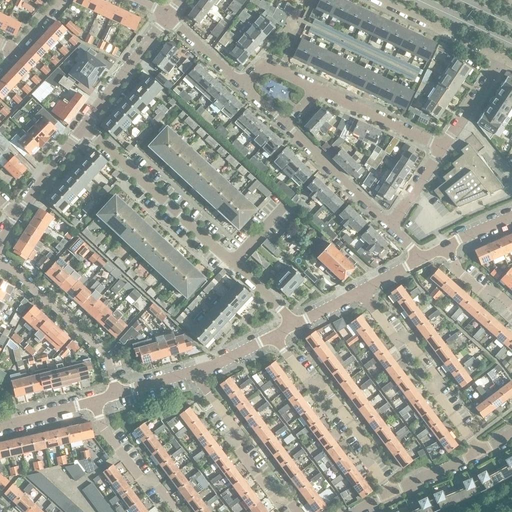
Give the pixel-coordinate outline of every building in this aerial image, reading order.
[(20,9),(24,2),(20,0),(18,0),(15,6),(20,9)] [(37,0),(35,3),(40,9),(45,5),(39,0),(37,0)] [(103,2),(98,0),(89,0),(86,8),(98,13),(103,2)] [(206,14),(213,4),(207,0),(200,0),(196,6),(206,14)] [(233,0),(228,8),(236,14),(242,6),(234,0),(233,0)] [(320,0),(317,9),(344,22),(352,5),(341,0),(320,0)] [(115,8),(103,2),(98,13),(110,19),(115,8)] [(266,2),(262,9),(267,11),(271,4),(266,2)] [(288,13),(292,5),(287,3),(283,10),(288,13)] [(352,5),(344,22),(372,35),(380,18),(368,12),(364,10),(352,5)] [(206,14),(196,6),(188,17),(198,24),(206,14)] [(127,14),(115,8),(110,19),(122,25),(127,14)] [(276,9),(274,15),(285,20),(288,15),(276,9)] [(240,14),(246,19),(249,15),(243,10),(240,14)] [(0,28),(3,30),(9,19),(0,14),(0,28)] [(127,14),(122,25),(135,31),(140,20),(127,14)] [(240,14),(237,18),(243,23),(246,19),(240,14)] [(256,21),(253,25),(266,36),(274,27),(273,26),(275,23),(271,21),(272,19),(267,17),(265,19),(261,15),(260,16),(258,17),(256,19),(256,21)] [(274,15),(272,19),(271,21),(275,23),(283,26),(285,20),(274,15)] [(372,35),(400,48),(408,31),(395,25),(391,23),(380,18),(372,35)] [(3,30),(15,36),(21,25),(9,19),(3,30)] [(218,23),(225,28),(228,24),(221,20),(218,23)] [(323,29),(325,25),(315,20),(313,24),(323,29)] [(66,26),(77,36),(81,32),(70,21),(66,26)] [(48,32),(57,41),(66,30),(57,22),(48,32)] [(225,28),(218,23),(211,33),(217,38),(225,28)] [(257,46),(266,36),(253,25),(244,34),(257,46)] [(323,29),(333,34),(335,30),(325,25),(323,29)] [(108,26),(102,39),(106,41),(112,28),(108,26)] [(319,37),(321,32),(311,28),(309,32),(319,37)] [(234,35),(228,30),(225,34),(231,39),(234,35)] [(408,31),(400,48),(427,61),(435,44),(423,38),(423,37),(419,36),(408,31)] [(48,32),(39,42),(48,50),(57,41),(48,32)] [(332,37),(321,32),(319,37),(329,42),(332,37)] [(349,41),(351,37),(339,32),(337,36),(349,41)] [(231,39),(225,34),(218,42),(226,48),(233,40),(231,39)] [(236,44),(238,45),(249,55),(257,46),(244,34),(236,44)] [(90,45),(94,38),(88,35),(84,42),(90,45)] [(68,41),(74,47),(79,42),(73,36),(68,41)] [(363,43),(351,37),(349,41),(361,47),(363,43)] [(345,49),(347,45),(336,39),(334,44),(345,49)] [(102,51),(103,50),(106,43),(99,40),(96,48),(102,51)] [(310,65),(322,71),(330,54),(302,41),(294,58),(306,63),(305,64),(310,66),(310,65)] [(29,52),(38,60),(48,50),(39,42),(29,52)] [(170,61),(175,65),(179,60),(173,56),(178,50),(174,48),(175,46),(175,44),(172,42),(170,42),(168,43),(160,53),(170,61)] [(365,49),(376,54),(379,50),(367,44),(365,49)] [(241,65),(249,55),(238,45),(229,54),(241,65)] [(359,50),(347,45),(345,49),(357,55),(359,50)] [(436,50),(455,59),(438,84),(454,95),(461,84),(462,85),(464,81),(464,80),(471,69),(461,63),(463,58),(438,45),(436,50)] [(59,51),(65,57),(69,52),(63,46),(59,51)] [(109,54),(114,56),(118,49),(112,46),(109,54)] [(90,49),(78,64),(98,78),(103,72),(101,70),(104,66),(93,58),(96,53),(90,49)] [(390,55),(379,50),(376,54),(388,60),(390,55)] [(29,52),(20,61),(29,70),(38,60),(29,52)] [(373,62),(375,58),(363,52),(361,57),(373,62)] [(167,75),(175,65),(170,61),(160,53),(152,63),(167,75)] [(357,67),(330,54),(322,71),(333,76),(333,77),(337,79),(337,78),(350,84),(357,67)] [(50,61),(55,66),(60,62),(54,56),(50,61)] [(392,62),(405,68),(407,63),(394,57),(392,62)] [(387,63),(375,58),(373,62),(385,68),(387,63)] [(185,74),(193,65),(187,59),(179,68),(185,74)] [(11,71),(20,79),(29,70),(20,61),(11,71)] [(420,69),(407,63),(405,68),(418,74),(420,69)] [(78,64),(67,79),(68,80),(73,84),(77,79),(88,87),(91,83),(93,85),(98,78),(78,64)] [(39,71),(45,77),(51,71),(45,65),(39,71)] [(195,87),(207,73),(198,65),(185,78),(195,87)] [(402,76),(404,71),(391,65),(389,70),(402,76)] [(365,91),(377,97),(385,80),(357,67),(350,84),(361,89),(361,90),(365,92),(365,91)] [(31,94),(32,95),(40,103),(58,84),(68,91),(74,84),(73,84),(68,80),(66,80),(64,77),(65,75),(58,68),(31,94)] [(11,71),(2,81),(11,89),(20,79),(11,71)] [(417,77),(404,71),(402,76),(414,82),(417,77)] [(207,73),(195,87),(203,94),(216,81),(207,73)] [(167,81),(159,74),(155,78),(163,85),(167,81)] [(31,80),(37,85),(41,80),(35,75),(31,80)] [(139,83),(153,97),(162,88),(147,75),(142,80),(144,81),(142,83),(141,84),(139,83)] [(511,80),(507,78),(507,77),(500,87),(511,94),(511,80)] [(412,93),(385,80),(377,97),(388,102),(388,103),(392,105),(393,104),(405,110),(409,100),(412,93)] [(0,82),(0,97),(2,99),(11,89),(2,81),(0,82)] [(203,94),(212,103),(224,89),(216,81),(203,94)] [(146,105),(153,97),(139,83),(139,84),(135,88),(136,89),(134,91),(133,92),(132,91),(131,92),(146,105)] [(447,105),(454,95),(438,84),(421,110),(422,110),(421,113),(410,107),(408,111),(428,121),(432,117),(437,120),(444,109),(445,109),(448,106),(447,105)] [(21,89),(27,95),(32,90),(26,85),(21,89)] [(511,94),(500,87),(494,96),(511,107),(511,106),(511,94)] [(224,89),(212,103),(221,111),(233,97),(224,89)] [(183,100),(188,94),(183,90),(178,96),(183,100)] [(138,113),(146,105),(131,92),(127,96),(128,98),(126,100),(125,101),(124,100),(123,100),(138,113)] [(52,112),(68,124),(76,113),(86,100),(77,93),(67,106),(60,101),(59,102),(57,101),(55,104),(57,105),(52,112)] [(12,99),(18,105),(23,100),(17,94),(12,99)] [(188,94),(183,100),(187,104),(192,98),(188,94)] [(511,107),(494,96),(488,105),(506,116),(511,107)] [(233,97),(221,111),(230,119),(242,106),(233,97)] [(176,102),(172,98),(167,104),(171,108),(176,102)] [(130,122),(138,113),(123,100),(119,105),(121,106),(119,108),(117,109),(116,108),(130,122)] [(500,124),(506,116),(488,105),(483,114),(500,125),(501,124),(500,124)] [(0,111),(0,112),(6,117),(10,113),(4,107),(0,111)] [(196,112),(200,116),(205,110),(201,107),(196,112)] [(35,126),(49,139),(47,138),(50,135),(53,135),(55,133),(55,130),(55,129),(53,126),(57,122),(42,108),(35,115),(40,120),(35,125),(35,126)] [(108,117),(122,130),(130,122),(116,108),(116,109),(111,113),(113,114),(111,116),(110,118),(108,116),(108,117)] [(313,118),(328,131),(332,127),(327,122),(332,117),(322,108),(313,118)] [(11,117),(15,120),(21,114),(18,110),(11,117)] [(160,119),(165,114),(161,110),(156,115),(160,119)] [(205,110),(200,116),(209,124),(214,119),(205,110)] [(243,131),(256,118),(247,110),(234,123),(243,131)] [(342,131),(345,127),(349,117),(344,114),(337,129),(342,131)] [(483,114),(476,123),(477,124),(477,123),(478,124),(477,125),(489,140),(490,140),(493,135),(494,135),(500,125),(483,114)] [(160,119),(156,115),(152,120),(156,123),(160,119)] [(115,139),(122,130),(108,117),(104,122),(105,123),(103,125),(101,127),(115,139)] [(265,126),(256,118),(243,131),(252,140),(265,126)] [(324,136),(328,131),(313,118),(304,127),(314,136),(319,131),(324,136)] [(358,139),(363,141),(369,127),(358,122),(355,120),(350,130),(349,132),(359,136),(358,139)] [(48,140),(49,139),(35,126),(35,125),(30,121),(26,125),(30,129),(26,134),(39,146),(39,147),(40,148),(44,144),(44,141),(47,138),(48,139),(47,139),(48,140)] [(161,135),(149,147),(160,156),(160,157),(170,166),(181,176),(191,185),(201,195),(211,204),(222,214),(227,219),(238,229),(255,210),(245,200),(239,195),(229,185),(218,176),(208,166),(198,157),(188,147),(177,138),(167,128),(164,125),(158,132),(161,135)] [(216,131),(220,134),(225,129),(221,125),(216,131)] [(273,134),(265,126),(252,140),(261,148),(273,134)] [(141,132),(145,135),(149,131),(145,127),(141,132)] [(349,132),(350,130),(345,127),(342,131),(339,137),(339,138),(344,141),(345,141),(349,132)] [(375,144),(381,132),(369,127),(363,141),(367,143),(368,140),(375,144)] [(225,129),(220,134),(225,139),(230,133),(225,129)] [(145,135),(141,132),(137,136),(141,140),(145,135)] [(0,155),(1,155),(2,157),(3,155),(2,154),(11,144),(9,142),(0,133),(0,155)] [(11,144),(19,152),(23,156),(27,152),(30,155),(31,154),(34,154),(36,152),(36,150),(36,149),(39,147),(39,146),(26,134),(20,139),(16,135),(9,142),(11,144)] [(273,134),(261,148),(265,152),(269,148),(273,153),(282,143),(273,134)] [(344,141),(339,138),(331,146),(335,150),(344,141)] [(384,152),(386,153),(389,155),(399,140),(393,138),(384,152)] [(231,145),(240,153),(245,148),(236,140),(231,145)] [(326,143),(321,147),(321,148),(325,152),(330,147),(326,143)] [(3,155),(2,157),(4,158),(10,152),(15,156),(19,152),(11,144),(2,154),(3,155)] [(125,149),(129,152),(133,148),(130,144),(125,149)] [(445,181),(433,191),(440,199),(446,194),(457,207),(463,202),(464,204),(471,200),(472,201),(478,196),(480,198),(486,193),(487,195),(502,188),(503,187),(499,181),(469,144),(460,151),(463,154),(451,164),(454,167),(442,177),(445,181)] [(84,157),(99,171),(107,162),(92,148),(92,149),(88,154),(89,155),(87,157),(86,158),(84,157)] [(245,148),(240,153),(244,157),(249,152),(245,148)] [(286,166),(295,157),(286,148),(273,162),(282,170),(286,166)] [(332,160),(341,168),(350,158),(342,150),(332,160)] [(350,158),(341,168),(350,176),(352,175),(356,179),(364,172),(354,162),(359,158),(358,157),(361,152),(357,150),(355,154),(354,154),(350,158)] [(386,153),(384,152),(381,150),(378,155),(374,161),(379,164),(386,153)] [(369,158),(374,161),(378,155),(373,151),(369,158)] [(406,151),(398,162),(410,170),(413,166),(412,165),(417,158),(406,151)] [(249,161),(260,171),(265,166),(260,162),(260,163),(253,156),(249,161)] [(13,157),(4,167),(16,180),(26,169),(13,157)] [(76,166),(91,179),(99,171),(84,157),(84,158),(80,162),(81,163),(79,165),(78,166),(77,165),(76,166)] [(295,157),(286,166),(282,170),(290,179),(291,178),(304,165),(295,157)] [(365,163),(370,167),(374,161),(369,158),(365,163)] [(375,170),(379,164),(374,161),(370,167),(375,170)] [(408,174),(410,170),(398,162),(391,173),(402,180),(407,173),(408,174)] [(304,165),(291,178),(299,187),(312,174),(304,165)] [(69,174),(83,187),(91,179),(76,166),(72,170),(73,172),(71,174),(71,173),(70,175),(69,174)] [(269,170),(265,166),(260,171),(264,175),(269,170)] [(115,178),(119,174),(115,170),(111,175),(115,178)] [(370,173),(363,183),(369,188),(376,177),(370,173)] [(398,186),(402,180),(391,173),(385,183),(384,183),(396,191),(399,187),(398,186)] [(61,182),(75,196),(83,187),(69,174),(68,174),(64,179),(66,180),(64,182),(62,183),(61,182)] [(313,200),(316,197),(316,196),(325,187),(316,178),(307,188),(313,193),(309,197),(313,200)] [(384,183),(385,183),(380,179),(376,184),(381,188),(376,196),(382,200),(384,198),(389,201),(393,194),(394,195),(396,191),(384,183)] [(252,185),(256,188),(260,184),(256,180),(252,185)] [(280,190),(285,184),(280,180),(275,186),(280,190)] [(53,190),(53,191),(68,204),(75,196),(61,182),(61,183),(57,187),(58,188),(56,190),(55,191),(53,190)] [(106,184),(101,189),(105,193),(110,188),(106,184)] [(280,190),(291,200),(296,195),(285,184),(280,190)] [(256,188),(252,185),(247,190),(251,193),(256,188)] [(334,195),(325,187),(316,196),(316,197),(324,204),(324,205),(334,195)] [(97,193),(101,197),(105,193),(101,189),(97,193)] [(262,194),(266,198),(271,193),(267,189),(262,194)] [(46,200),(60,213),(68,204),(53,191),(49,195),(50,197),(48,199),(46,200)] [(291,200),(302,211),(307,205),(296,195),(291,200)] [(309,220),(321,230),(328,223),(326,221),(324,223),(318,217),(324,211),(327,208),(333,213),(343,204),(334,195),(324,205),(324,204),(309,220)] [(115,197),(98,215),(108,225),(114,230),(124,240),(135,249),(145,259),(155,268),(165,278),(176,287),(186,297),(197,285),(201,288),(207,282),(204,279),(203,279),(203,278),(193,269),(183,259),(182,259),(172,250),(162,240),(152,231),(142,221),(131,212),(125,206),(115,197)] [(90,201),(86,206),(90,209),(94,205),(90,201)] [(311,209),(307,205),(302,211),(306,214),(311,209)] [(82,210),(86,214),(90,209),(86,206),(82,210)] [(344,228),(357,215),(348,206),(339,216),(343,220),(340,223),(344,228)] [(40,209),(34,217),(49,227),(49,226),(53,229),(56,223),(53,221),(55,218),(40,209)] [(366,223),(357,215),(344,228),(348,232),(352,228),(356,233),(366,223)] [(48,229),(49,227),(34,217),(29,225),(44,235),(44,234),(48,237),(51,232),(48,229)] [(74,226),(79,222),(75,218),(70,223),(74,226)] [(331,219),(328,223),(321,230),(332,240),(337,236),(329,229),(335,222),(331,219)] [(39,242),(44,235),(29,225),(24,233),(39,242)] [(369,245),(379,236),(370,227),(361,237),(369,245)] [(81,233),(92,243),(96,238),(86,228),(81,233)] [(65,236),(70,241),(75,236),(70,231),(65,236)] [(43,245),(39,242),(24,233),(19,240),(36,252),(38,253),(43,245)] [(101,233),(96,238),(92,243),(96,246),(105,237),(101,233)] [(341,238),(349,245),(353,241),(346,234),(341,238)] [(388,244),(379,236),(369,245),(364,251),(360,256),(367,262),(371,258),(368,255),(374,249),(378,254),(388,244)] [(497,241),(503,255),(511,251),(511,245),(508,236),(497,241)] [(63,248),(69,242),(63,239),(59,244),(63,248)] [(266,239),(262,244),(276,257),(281,252),(266,239)] [(31,260),(33,256),(36,252),(19,240),(13,249),(15,250),(14,252),(25,260),(27,258),(31,260)] [(73,257),(76,254),(83,246),(76,240),(67,251),(73,257)] [(358,245),(353,241),(349,245),(354,250),(358,245)] [(497,241),(485,246),(492,260),(503,255),(497,241)] [(60,252),(63,248),(59,244),(55,248),(60,252)] [(348,275),(350,273),(355,267),(353,266),(356,263),(349,257),(347,259),(344,256),(346,254),(342,250),(340,252),(332,245),(324,252),(348,275)] [(89,251),(83,246),(76,254),(82,259),(89,251)] [(492,260),(485,246),(474,251),(481,265),(492,260)] [(265,269),(269,264),(255,251),(251,256),(265,269)] [(50,252),(45,257),(51,262),(55,257),(50,252)] [(342,282),(348,275),(324,252),(318,259),(342,282)] [(90,259),(94,263),(99,258),(94,254),(90,259)] [(43,270),(51,262),(45,257),(38,266),(43,270)] [(99,266),(103,262),(99,258),(95,262),(99,266)] [(118,267),(123,262),(118,258),(113,262),(118,267)] [(50,278),(52,280),(65,267),(62,264),(60,266),(56,262),(45,274),(46,274),(44,276),(49,280),(50,278)] [(102,267),(110,274),(114,268),(107,262),(102,267)] [(118,267),(123,271),(127,267),(123,262),(118,267)] [(67,265),(65,267),(52,280),(59,286),(73,271),(67,265)] [(285,266),(279,273),(296,289),(300,284),(299,283),(303,279),(289,267),(288,269),(285,266)] [(114,268),(110,274),(116,280),(121,275),(114,268)] [(496,268),(493,271),(499,276),(502,273),(496,268)] [(222,277),(226,273),(222,269),(218,274),(222,277)] [(429,278),(441,288),(449,279),(437,269),(429,278)] [(511,285),(511,270),(510,269),(500,280),(509,289),(511,285)] [(59,286),(66,293),(83,275),(79,271),(76,273),(73,271),(59,286)] [(497,279),(499,276),(493,271),(490,274),(497,279)] [(275,282),(273,284),(286,296),(290,293),(291,294),(295,289),(296,289),(279,273),(273,280),(275,282)] [(87,279),(83,275),(66,293),(73,299),(84,287),(82,285),(87,279)] [(139,286),(143,281),(138,277),(134,282),(139,286)] [(0,279),(0,290),(11,297),(14,298),(16,294),(11,292),(13,287),(0,279)] [(460,289),(449,279),(441,288),(452,298),(460,289)] [(125,284),(120,280),(116,283),(115,282),(109,288),(116,295),(123,287),(125,284)] [(73,299),(80,306),(100,284),(97,281),(88,291),(84,287),(73,299)] [(139,286),(144,291),(148,286),(143,281),(139,286)] [(207,286),(210,290),(215,285),(211,281),(207,286)] [(126,283),(125,284),(123,287),(130,294),(134,290),(126,283)] [(229,291),(243,305),(244,304),(248,300),(247,299),(248,297),(250,295),(237,283),(229,291)] [(100,284),(80,306),(87,312),(98,300),(101,297),(99,294),(104,288),(100,284)] [(207,286),(202,291),(206,294),(210,290),(207,286)] [(400,305),(409,298),(400,286),(390,293),(400,305)] [(417,287),(413,290),(417,295),(421,293),(417,287)] [(471,299),(460,289),(452,298),(460,305),(457,308),(458,308),(461,310),(463,308),(471,299)] [(8,302),(11,297),(0,290),(0,302),(5,305),(7,301),(8,302)] [(413,298),(417,295),(413,290),(409,293),(413,298)] [(243,305),(229,291),(221,300),(236,313),(240,308),(239,307),(241,305),(242,304),(243,305)] [(140,298),(141,296),(136,292),(131,298),(135,302),(140,298)] [(159,305),(164,300),(159,296),(155,301),(159,305)] [(20,303),(21,304),(26,308),(28,310),(32,305),(24,298),(20,303)] [(133,305),(140,312),(147,304),(140,298),(135,302),(133,305)] [(191,303),(195,306),(199,302),(195,298),(191,303)] [(400,305),(408,317),(418,309),(409,298),(400,305)] [(482,309),(471,299),(463,308),(474,318),(482,309)] [(94,319),(108,304),(109,303),(106,300),(102,304),(98,300),(87,312),(94,319)] [(159,305),(164,310),(169,305),(164,300),(159,305)] [(235,313),(236,313),(221,300),(213,308),(228,321),(232,316),(231,315),(233,313),(234,312),(235,313)] [(157,317),(161,312),(162,311),(153,303),(147,309),(156,318),(157,317)] [(191,303),(187,307),(191,311),(195,306),(191,303)] [(20,314),(26,308),(21,304),(16,311),(20,314)] [(94,319),(101,325),(112,313),(115,310),(108,304),(94,319)] [(26,328),(41,313),(33,306),(23,318),(27,322),(23,326),(26,328)] [(228,322),(228,321),(213,308),(206,316),(220,330),(221,329),(220,329),(225,325),(223,324),(225,322),(226,320),(228,322)] [(458,308),(454,312),(459,317),(463,312),(461,310),(458,308)] [(408,317),(417,329),(427,321),(418,309),(408,317)] [(437,309),(432,313),(436,318),(441,314),(437,309)] [(493,318),(482,309),(474,318),(482,324),(480,327),(480,328),(482,330),(483,330),(485,327),(493,318)] [(101,325),(108,331),(122,316),(122,317),(124,315),(120,311),(115,316),(112,313),(101,325)] [(163,321),(167,317),(161,312),(157,317),(163,321)] [(455,321),(459,317),(454,312),(450,317),(455,321)] [(48,319),(41,313),(26,328),(30,331),(33,327),(37,331),(48,319)] [(431,322),(436,318),(432,313),(427,317),(431,322)] [(15,314),(12,319),(18,322),(21,316),(15,314)] [(175,320),(179,324),(185,317),(181,314),(175,320)] [(122,316),(108,331),(116,338),(126,326),(122,322),(125,319),(122,317),(122,316)] [(198,325),(212,338),(213,338),(217,333),(216,332),(217,330),(219,329),(220,330),(206,316),(198,325)] [(359,335),(369,327),(360,316),(350,323),(359,335)] [(496,337),(504,328),(493,318),(485,327),(496,337)] [(55,325),(48,319),(37,331),(33,335),(36,337),(34,339),(38,343),(40,341),(55,325)] [(341,319),(333,323),(337,331),(345,327),(341,319)] [(417,329),(426,340),(436,333),(427,321),(417,329)] [(141,328),(136,323),(132,327),(137,332),(141,328)] [(62,332),(55,325),(40,341),(38,343),(39,344),(41,342),(47,348),(51,344),(62,332)] [(212,338),(198,325),(190,333),(204,347),(205,346),(209,342),(208,340),(210,338),(211,337),(212,338)] [(140,335),(137,332),(132,327),(119,341),(123,345),(131,336),(135,340),(140,335)] [(378,339),(369,327),(359,335),(368,347),(378,339)] [(480,328),(476,332),(481,336),(485,332),(483,330),(482,330),(480,328)] [(511,341),(511,335),(504,328),(496,337),(507,347),(511,341)] [(6,329),(2,335),(7,338),(11,332),(6,329)] [(305,339),(314,351),(324,344),(314,331),(305,339)] [(69,338),(62,332),(51,344),(55,348),(54,349),(57,352),(69,338)] [(335,332),(329,336),(333,340),(338,336),(335,332)] [(456,332),(451,336),(454,341),(460,337),(456,332)] [(481,336),(476,332),(472,337),(477,341),(481,336)] [(179,353),(175,338),(173,333),(164,335),(170,356),(179,353)] [(426,340),(435,352),(444,345),(436,333),(426,340)] [(160,342),(156,343),(160,359),(170,356),(164,335),(158,337),(160,342)] [(23,340),(19,336),(15,341),(19,344),(23,340)] [(182,336),(175,338),(179,353),(192,350),(191,343),(186,339),(183,340),(182,336)] [(454,341),(451,336),(445,340),(449,345),(454,341)] [(152,339),(146,341),(151,361),(160,359),(156,343),(153,344),(152,339)] [(386,351),(378,339),(368,347),(377,358),(386,351)] [(68,345),(72,349),(76,344),(72,341),(68,345)] [(142,364),(151,361),(146,341),(133,344),(136,357),(140,355),(142,364)] [(327,341),(326,341),(324,344),(314,351),(323,363),(336,352),(329,343),(327,341)] [(28,352),(32,348),(28,344),(24,349),(28,352)] [(76,344),(72,349),(76,353),(80,349),(76,344)] [(350,348),(356,356),(360,353),(354,345),(350,348)] [(453,356),(444,345),(435,352),(443,364),(453,356)] [(16,362),(22,361),(19,347),(12,349),(16,362)] [(503,347),(498,351),(503,356),(507,351),(503,347)] [(36,352),(32,348),(28,352),(32,356),(36,352)] [(395,363),(386,351),(377,358),(386,370),(395,363)] [(499,360),(503,356),(498,351),(494,356),(499,360)] [(323,363),(331,374),(341,367),(344,365),(345,364),(343,361),(336,352),(323,363)] [(352,355),(347,358),(351,363),(356,360),(352,355)] [(443,364),(452,375),(465,366),(463,363),(460,359),(457,361),(453,356),(443,364)] [(472,356),(468,360),(471,365),(476,361),(472,356)] [(346,367),(351,363),(347,358),(343,361),(345,364),(344,365),(346,367)] [(373,358),(368,361),(372,366),(376,363),(373,358)] [(75,362),(76,363),(80,381),(89,379),(87,371),(92,370),(89,359),(75,362)] [(76,363),(75,362),(75,360),(71,361),(72,366),(67,367),(71,383),(80,381),(76,363)] [(463,363),(465,366),(467,368),(471,365),(468,360),(463,363)] [(504,360),(502,362),(506,369),(510,365),(504,360)] [(363,365),(365,367),(367,370),(372,366),(368,361),(363,365)] [(266,376),(270,381),(272,383),(274,381),(283,374),(274,362),(265,369),(269,374),(266,376)] [(404,375),(395,363),(386,370),(394,382),(404,375)] [(58,370),(62,388),(71,385),(71,383),(67,367),(62,368),(61,364),(56,365),(58,370)] [(493,368),(494,368),(498,373),(502,369),(498,364),(493,368)] [(467,368),(465,366),(452,375),(461,387),(471,380),(468,376),(471,373),(467,368)] [(331,374),(340,386),(350,379),(341,367),(331,374)] [(58,370),(48,372),(52,388),(52,390),(62,388),(58,370)] [(491,370),(487,374),(492,381),(496,377),(491,370)] [(48,372),(39,374),(43,390),(52,388),(48,372)] [(15,397),(24,395),(19,373),(13,375),(15,381),(11,382),(15,397)] [(20,373),(19,373),(24,395),(34,393),(30,377),(27,377),(26,373),(20,374),(20,373)] [(34,393),(43,390),(39,374),(30,377),(34,393)] [(292,385),(283,374),(274,381),(283,393),(292,385)] [(404,375),(394,382),(403,394),(413,386),(404,375)] [(229,397),(238,389),(229,377),(220,385),(229,397)] [(340,386),(349,398),(359,390),(350,379),(340,386)] [(370,379),(365,382),(368,387),(373,383),(370,379)] [(390,381),(385,385),(389,390),(394,386),(390,381)] [(511,383),(511,381),(498,390),(506,400),(511,395),(511,383)] [(368,387),(365,382),(360,386),(363,391),(368,387)] [(283,393),(291,404),(301,397),(292,385),(283,393)] [(389,390),(385,385),(380,389),(384,394),(389,390)] [(422,398),(413,386),(403,394),(408,400),(406,402),(408,405),(410,407),(422,398)] [(229,397),(237,408),(247,401),(238,389),(229,397)] [(368,402),(359,390),(349,398),(358,410),(368,402)] [(494,409),(506,400),(498,390),(490,397),(488,394),(487,395),(485,397),(494,409)] [(310,409),(301,397),(291,404),(300,416),(310,409)] [(485,397),(483,398),(482,399),(484,401),(475,408),(482,418),(494,409),(485,397)] [(431,410),(422,398),(410,407),(412,410),(411,411),(412,412),(415,409),(416,411),(413,413),(417,420),(421,417),(431,410)] [(256,413),(247,401),(237,408),(246,420),(256,413)] [(377,414),(379,412),(377,409),(378,409),(377,408),(374,410),(368,402),(358,410),(367,421),(377,414)] [(387,402),(382,406),(386,410),(391,407),(387,402)] [(287,404),(282,408),(285,412),(291,408),(287,404)] [(403,408),(407,414),(411,411),(412,410),(410,407),(408,405),(403,408)] [(382,406),(378,409),(377,409),(379,412),(381,414),(386,410),(382,406)] [(177,418),(184,427),(185,428),(188,426),(198,419),(189,408),(180,415),(180,416),(177,418)] [(285,412),(282,408),(278,411),(285,420),(289,417),(285,412)] [(402,417),(407,414),(403,408),(398,412),(402,417)] [(319,421),(310,409),(300,416),(309,428),(319,421)] [(440,422),(431,410),(421,417),(425,423),(423,424),(426,429),(427,431),(430,429),(440,422)] [(246,420),(255,432),(265,425),(256,413),(246,420)] [(367,421),(376,433),(385,426),(377,414),(367,421)] [(207,431),(198,419),(188,426),(197,438),(207,431)] [(167,424),(171,429),(175,426),(171,421),(167,424)] [(327,432),(319,421),(309,428),(318,440),(327,432)] [(90,422),(78,425),(82,440),(94,438),(90,422)] [(448,434),(440,422),(430,429),(438,441),(448,434)] [(143,443),(153,436),(144,423),(134,431),(143,443)] [(78,425),(67,428),(70,443),(82,440),(78,425)] [(265,425),(255,432),(264,444),(273,436),(265,425)] [(405,425),(400,429),(404,434),(409,431),(405,425)] [(394,438),(385,426),(376,433),(385,445),(394,438)] [(300,431),(302,433),(304,436),(308,432),(305,427),(300,431)] [(58,446),(70,443),(67,428),(55,430),(58,446)] [(399,438),(404,434),(400,429),(395,433),(399,438)] [(55,430),(43,433),(46,448),(58,446),(55,430)] [(215,443),(207,431),(197,438),(206,450),(215,443)] [(302,433),(300,431),(295,435),(299,439),(304,436),(302,433)] [(327,432),(318,440),(326,451),(336,444),(327,432)] [(419,440),(424,436),(421,432),(416,436),(419,440)] [(34,451),(46,448),(43,433),(31,436),(34,451)] [(448,434),(438,441),(425,447),(428,453),(442,446),(447,453),(457,446),(448,434)] [(31,436),(19,439),(23,454),(34,451),(31,436)] [(143,443),(152,455),(161,447),(153,436),(143,443)] [(264,444),(272,455),(282,448),(273,436),(264,444)] [(385,445),(393,457),(403,449),(394,438),(385,445)] [(11,456),(23,454),(19,439),(7,441),(11,456)] [(0,442),(0,458),(11,456),(7,441),(0,442)] [(224,455),(215,443),(206,450),(215,462),(224,455)] [(326,451),(324,453),(323,454),(325,456),(332,466),(345,456),(336,444),(326,451)] [(160,466),(170,459),(172,457),(171,455),(172,455),(168,450),(165,452),(161,447),(152,455),(160,466)] [(272,455),(281,467),(291,460),(282,448),(272,455)] [(412,461),(403,449),(393,457),(402,468),(412,461)] [(215,462),(223,474),(233,466),(224,455),(215,462)] [(345,456),(332,466),(331,467),(335,473),(340,469),(344,475),(354,467),(345,456)] [(511,475),(511,457),(506,461),(507,464),(497,470),(503,480),(511,475)] [(90,459),(86,459),(81,460),(79,461),(88,474),(97,468),(90,459)] [(160,466),(169,478),(179,471),(170,459),(160,466)] [(300,472),(291,460),(281,467),(290,479),(300,472)] [(0,489),(1,491),(9,482),(6,478),(0,461),(0,489)] [(66,468),(72,476),(81,470),(77,464),(66,468)] [(121,477),(113,465),(103,473),(112,484),(121,477)] [(9,468),(11,477),(20,475),(18,466),(9,468)] [(242,478),(233,466),(223,474),(232,485),(242,478)] [(363,479),(354,467),(344,475),(353,487),(363,479)] [(81,470),(72,476),(76,481),(85,474),(81,470)] [(486,490),(503,480),(497,470),(486,475),(485,472),(478,476),(483,485),(478,487),(481,492),(486,490)] [(169,478),(178,490),(188,482),(179,471),(169,478)] [(309,483),(300,472),(290,479),(299,491),(309,483)] [(51,483),(46,479),(40,473),(27,477),(43,491),(51,483)] [(197,479),(194,474),(189,478),(190,481),(192,483),(197,479)] [(335,478),(337,480),(339,483),(344,479),(340,474),(335,478)] [(112,484),(120,496),(130,489),(121,477),(112,484)] [(241,497),(251,490),(242,478),(232,485),(241,497)] [(337,480),(335,478),(330,482),(334,486),(339,483),(337,480)] [(372,491),(363,479),(353,487),(359,495),(355,498),(357,501),(362,498),(362,499),(372,491)] [(476,494),(481,492),(478,487),(474,489),(470,480),(463,483),(465,486),(453,491),(458,502),(476,494)] [(178,490),(187,501),(196,494),(193,489),(195,487),(192,483),(190,481),(188,482),(178,490)] [(52,499),(59,491),(51,483),(43,491),(52,499)] [(86,495),(95,488),(92,483),(82,490),(86,495)] [(299,491),(308,503),(318,495),(309,483),(299,491)] [(4,494),(15,504),(24,495),(12,484),(4,494)] [(99,493),(95,488),(86,495),(90,500),(99,493)] [(120,496),(129,508),(139,500),(130,489),(120,496)] [(260,502),(251,490),(241,497),(250,509),(260,502)] [(61,508),(69,499),(59,491),(52,499),(61,508)] [(440,510),(458,502),(453,491),(442,495),(441,492),(434,495),(438,504),(434,506),(436,511),(440,510)] [(99,493),(90,500),(93,505),(102,498),(99,493)] [(187,501),(194,511),(196,511),(205,506),(196,494),(187,501)] [(27,511),(34,504),(24,495),(15,504),(24,511),(27,511)] [(320,511),(327,507),(318,495),(308,503),(314,511),(320,511)] [(106,503),(102,498),(93,505),(97,509),(106,503)] [(73,503),(69,499),(61,508),(65,511),(73,503)] [(434,511),(436,511),(434,506),(430,508),(426,499),(419,502),(420,505),(409,510),(410,511),(434,511)] [(147,511),(139,500),(129,508),(132,511),(147,511)] [(27,511),(42,511),(39,509),(41,506),(36,501),(34,504),(27,511)] [(267,511),(260,502),(250,509),(251,511),(267,511)] [(72,511),(77,507),(73,503),(65,511),(72,511)] [(106,503),(97,509),(98,511),(103,511),(110,507),(106,503)]
